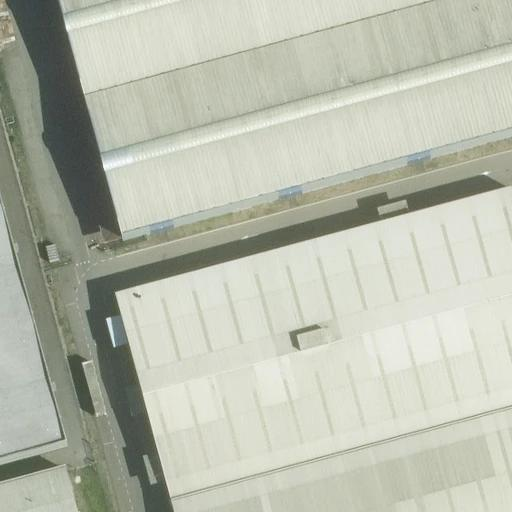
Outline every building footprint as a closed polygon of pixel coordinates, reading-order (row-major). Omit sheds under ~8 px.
[(511,0),(56,0),(122,241),(158,232),(511,136),(511,0)] [(511,511),(511,190),(115,297),(172,511),(511,511)] [(0,466),(67,448),(0,199),(0,466)] [(72,281),(84,278),(80,261),(68,264),(72,281)] [(0,511),(76,511),(65,470),(0,487),(0,511)]
